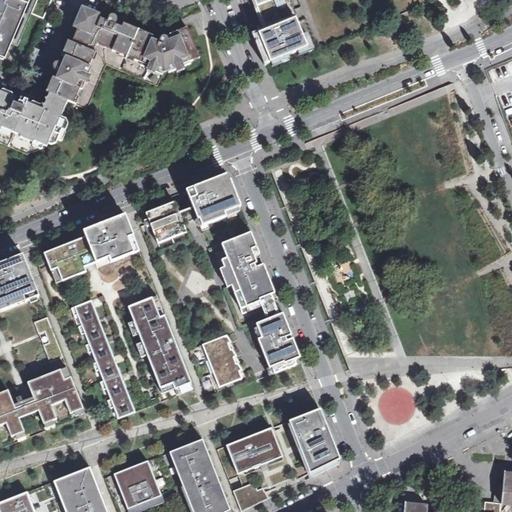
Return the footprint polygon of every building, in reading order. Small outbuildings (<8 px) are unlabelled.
[(0,0),(0,57),(7,42),(18,47),(32,15),(43,20),(51,0),(0,0)] [(252,0),(262,21),(265,30),(255,35),(267,64),(307,47),(296,20),(294,21),(285,0),(252,0)] [(73,104),(88,110),(109,65),(158,87),(164,73),(176,68),(183,65),(194,61),(195,56),(198,54),(188,28),(177,32),(179,37),(174,40),(168,42),(169,41),(169,40),(168,39),(167,38),(155,33),(153,36),(131,27),(124,24),(126,20),(121,18),(114,16),(113,15),(111,16),(110,16),(109,17),(108,19),(107,20),(107,21),(107,22),(102,19),(98,18),(99,15),(82,7),(79,15),(82,17),(80,21),(81,22),(78,29),(74,27),(62,56),(58,54),(55,62),(54,63),(54,65),(54,66),(55,68),(56,69),(61,71),(58,78),(53,76),(53,77),(48,76),(46,79),(45,80),(45,82),(45,84),(45,85),(46,86),(46,87),(48,88),(46,92),(50,94),(68,101),(69,100),(74,103),(73,104)] [(67,118),(62,116),(44,109),(18,97),(10,94),(5,91),(4,94),(0,92),(0,142),(30,155),(31,152),(33,153),(46,148),(47,145),(49,146),(50,143),(53,145),(58,143),(63,129),(66,130),(69,123),(67,118)] [(62,116),(68,101),(50,94),(44,109),(62,116)] [(243,214),(228,175),(186,191),(188,196),(189,199),(192,207),(193,208),(194,212),(198,220),(201,230),(209,227),(221,222),(234,217),(243,214)] [(153,232),(159,245),(172,240),(188,234),(185,225),(180,213),(177,204),(174,205),(168,207),(156,212),(154,212),(154,211),(146,214),(150,224),(151,225),(153,232)] [(187,211),(180,213),(185,225),(192,223),(198,220),(194,212),(193,208),(187,211)] [(107,265),(140,252),(126,215),(83,231),(87,241),(81,243),(79,243),(76,245),(75,242),(44,253),(48,264),(50,270),(56,268),(61,282),(86,273),(84,268),(89,266),(106,260),(107,265)] [(265,271),(250,232),(219,244),(224,258),(219,260),(222,268),(217,270),(223,286),(224,289),(229,288),(242,316),(260,308),(273,303),(277,301),(265,271)] [(0,313),(40,299),(23,255),(0,263),(0,313)] [(155,291),(120,304),(159,403),(194,390),(155,291)] [(74,306),(81,325),(97,319),(92,305),(90,300),(74,306)] [(273,303),(260,308),(265,320),(278,315),(273,303)] [(292,337),(282,314),(278,315),(265,320),(254,325),(259,339),(255,340),(259,350),(267,369),(270,368),(272,375),(296,365),(294,359),(299,357),(297,352),(292,337)] [(46,317),(33,322),(37,335),(44,332),(48,343),(42,345),(49,362),(62,358),(46,317)] [(97,319),(81,325),(87,343),(104,337),(99,324),(97,319)] [(233,350),(232,349),(231,346),(230,344),(227,336),(203,345),(208,360),(233,350)] [(104,337),(87,343),(94,361),(111,355),(106,343),(104,337)] [(214,375),(239,365),(237,361),(236,359),(236,357),(233,350),(208,360),(214,375)] [(111,355),(94,361),(101,380),(118,374),(113,361),(111,355)] [(0,424),(5,422),(10,435),(22,431),(16,416),(38,408),(43,423),(54,419),(49,406),(64,401),(70,417),(83,412),(64,364),(22,380),(28,395),(24,397),(21,398),(19,393),(11,396),(14,402),(11,403),(5,388),(0,390),(0,424)] [(220,389),(244,379),(242,373),(241,370),(240,368),(239,365),(214,375),(220,389)] [(118,374),(101,380),(109,399),(125,393),(120,380),(118,374)] [(125,393),(109,399),(116,420),(133,414),(127,399),(125,393)] [(320,410),(289,422),(311,475),(340,461),(320,410)] [(271,429),(226,447),(238,475),(283,457),(271,429)] [(203,440),(170,453),(193,511),(228,511),(230,511),(203,440)] [(147,462),(114,475),(129,510),(141,504),(144,511),(154,507),(152,500),(162,496),(147,462)] [(63,483),(74,511),(107,511),(90,468),(54,482),(55,486),(63,483)] [(511,473),(504,473),(501,504),(511,505),(511,473)] [(74,511),(63,483),(55,486),(65,511),(74,511)] [(242,489),(249,509),(264,501),(253,484),(242,489)] [(33,511),(28,497),(29,496),(28,492),(0,503),(0,507),(2,511),(33,511)] [(152,500),(154,507),(164,503),(162,496),(152,500)] [(511,511),(511,505),(501,504),(485,502),(483,511),(426,511),(427,506),(405,504),(404,511),(511,511)]
